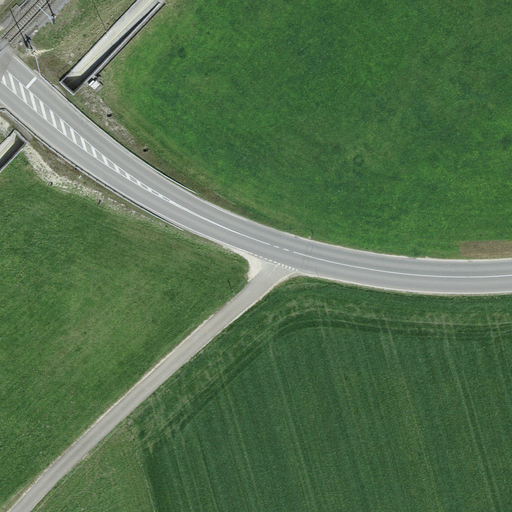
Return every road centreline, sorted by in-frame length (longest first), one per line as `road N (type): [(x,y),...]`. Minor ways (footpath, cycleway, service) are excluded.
road 1 (tertiary): [(0,72),(162,197),(282,249),(370,273),(511,279)]
road 2 (track): [(282,249),(26,511)]
road 3 (track): [(151,0),(0,159)]
